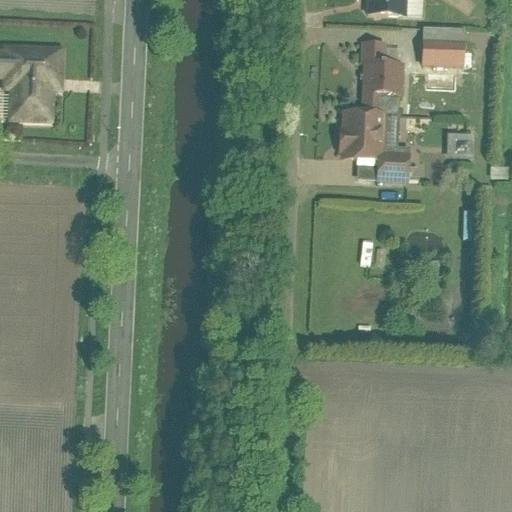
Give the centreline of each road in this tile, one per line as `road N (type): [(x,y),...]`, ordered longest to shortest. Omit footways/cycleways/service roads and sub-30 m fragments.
road 1 (unclassified): [(278,511),(301,0)]
road 2 (tertiary): [(113,511),(128,174)]
road 3 (tertiary): [(128,174),(135,0)]
road 4 (unclassified): [(128,174),(0,170)]
